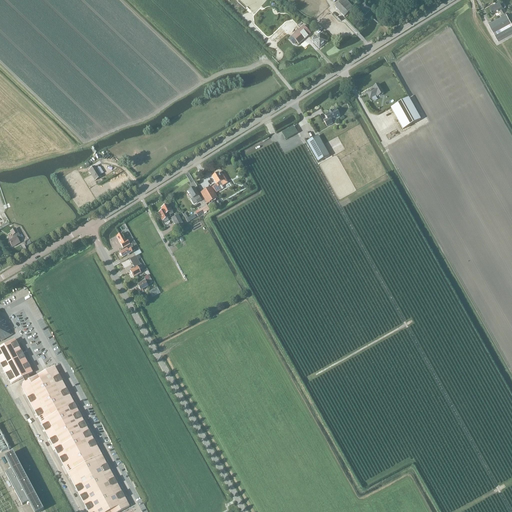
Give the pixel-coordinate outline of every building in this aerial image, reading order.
[(257,0),(249,9),(253,11),(263,0),(257,0)] [(344,17),(354,8),(345,0),(341,0),(334,7),(344,17)] [(493,14),(499,10),(501,13),(506,10),(503,7),(505,6),(503,2),(500,3),(499,1),(490,7),(491,9),(491,10),(490,11),(492,13),(493,14)] [(363,17),(371,10),(365,3),(357,10),(363,17)] [(511,33),(511,24),(511,22),(506,13),(488,23),(498,41),(511,33)] [(292,37),(296,41),(299,45),(311,34),(303,26),(292,37)] [(323,32),(320,34),(318,36),(312,41),(319,49),(329,40),(323,32)] [(295,50),(287,40),(283,44),(290,53),(295,50)] [(377,97),(383,93),(379,85),(372,88),(373,89),(367,93),(370,99),(376,95),(377,97)] [(415,111),(417,110),(415,107),(413,108),(408,99),(391,108),(403,130),(420,120),(415,111)] [(325,116),(327,120),(324,121),(327,127),(332,124),(331,122),(340,117),(338,114),(338,113),(338,112),(337,111),(336,110),(332,112),(331,112),(329,113),(325,116)] [(306,143),(314,157),(317,163),(329,156),(318,136),(306,143)] [(95,181),(102,177),(95,167),(89,171),(95,181)] [(212,177),(216,185),(214,184),(211,186),(211,188),(201,194),(208,205),(217,199),(215,194),(221,190),(219,187),(222,185),(223,186),(228,183),(223,176),(220,178),(218,174),(212,177)] [(202,201),(200,199),(194,188),(188,192),(193,199),(191,200),(194,204),(197,203),(202,201)] [(162,208),(161,209),(162,211),(158,213),(159,215),(159,216),(160,217),(163,221),(170,217),(170,216),(173,214),(172,212),(173,212),(171,208),(169,209),(167,205),(164,207),(163,206),(162,207),(162,208)] [(207,205),(204,207),(199,210),(201,215),(210,210),(207,205)] [(177,230),(184,226),(178,215),(171,219),(177,230)] [(14,238),(9,241),(13,248),(20,243),(18,240),(21,238),(16,229),(10,232),(14,238)] [(117,237),(120,244),(123,249),(129,245),(127,241),(126,241),(122,234),(117,237)] [(127,248),(120,252),(123,257),(130,253),(135,250),(132,244),(126,248),(127,248)] [(141,265),(136,256),(130,259),(135,268),(130,271),(132,274),(131,275),(132,277),(133,277),(134,278),(141,274),(139,270),(141,269),(140,266),(141,265)] [(147,285),(153,282),(149,275),(144,278),(146,281),(145,282),(145,281),(141,283),(142,284),(138,286),(141,291),(148,287),(147,285)] [(0,341),(1,341),(12,335),(2,317),(0,317),(0,341)] [(33,373),(15,340),(0,347),(0,363),(11,385),(33,373)] [(91,461),(92,462),(68,474),(88,511),(120,511),(129,507),(102,456),(95,460),(95,459),(101,455),(54,367),(21,385),(68,473),(91,461)] [(75,386),(80,398),(84,396),(79,384),(75,386)] [(33,511),(41,511),(44,510),(13,453),(5,457),(12,470),(5,473),(22,505),(29,502),(33,511)]
